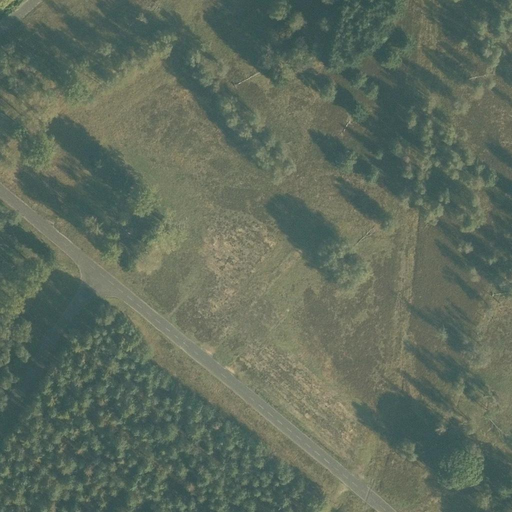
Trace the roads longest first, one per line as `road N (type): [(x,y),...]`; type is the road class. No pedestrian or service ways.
road 1 (track): [(99,273),(386,511)]
road 2 (track): [(99,273),(0,421)]
road 3 (track): [(0,191),(99,273)]
